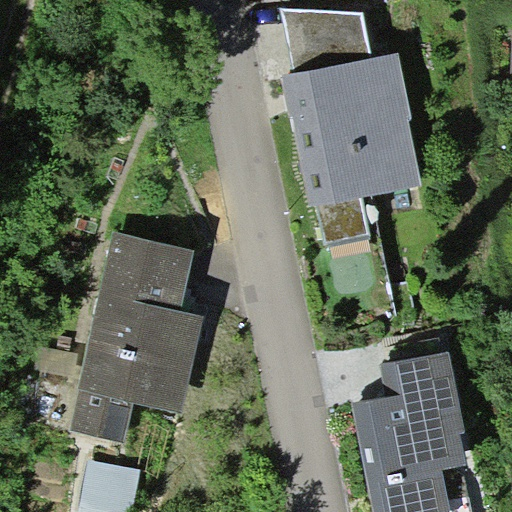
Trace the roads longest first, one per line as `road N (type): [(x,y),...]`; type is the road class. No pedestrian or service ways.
road 1 (residential): [(227,0),(312,511)]
road 2 (track): [(40,0),(0,159)]
